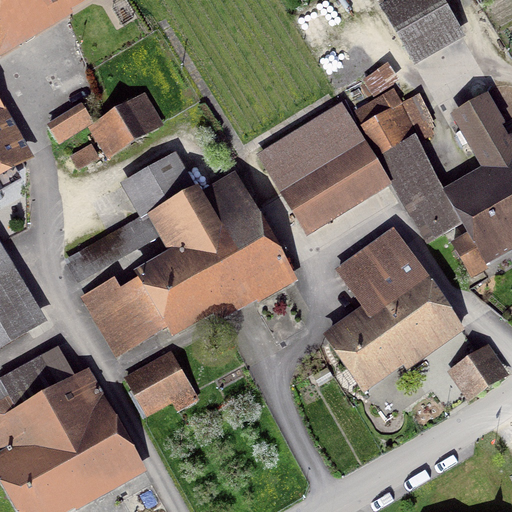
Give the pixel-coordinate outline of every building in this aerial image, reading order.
[(0,0),(0,39),(61,3),(64,8),(76,0),(0,0)] [(458,35),(438,0),(401,0),(381,11),(411,63),(458,35)] [(109,160),(159,128),(143,99),(91,131),(109,160)] [(406,159),(386,171),(400,201),(426,246),(461,226),(468,238),(454,246),(471,275),(488,266),(483,257),(511,240),(511,151),(483,102),(456,118),(492,180),(486,183),(482,176),(433,205),(406,159)] [(49,131),(58,146),(90,126),(81,112),(49,131)] [(400,143),(384,115),(362,128),(378,156),(400,143)] [(0,173),(22,162),(0,123),(0,173)] [(306,233),(386,184),(363,146),(283,195),(306,233)] [(77,171),(95,161),(88,150),(71,160),(77,171)] [(290,281),(251,214),(236,187),(201,207),(173,159),(134,181),(180,261),(114,299),(107,286),(85,298),(118,357),(166,330),(171,338),(174,337),(169,329),(279,265),(289,282),(290,281)] [(366,317),(328,345),(364,396),(459,332),(393,235),(337,275),(366,317)] [(0,347),(26,332),(0,289),(0,347)] [(466,403),(509,373),(494,349),(450,379),(466,403)] [(195,403),(169,357),(126,382),(145,417),(171,402),(177,413),(195,403)] [(0,456),(1,459),(0,459),(0,485),(14,511),(59,511),(139,468),(88,377),(21,414),(10,394),(7,396),(1,384),(0,385),(0,456)]
